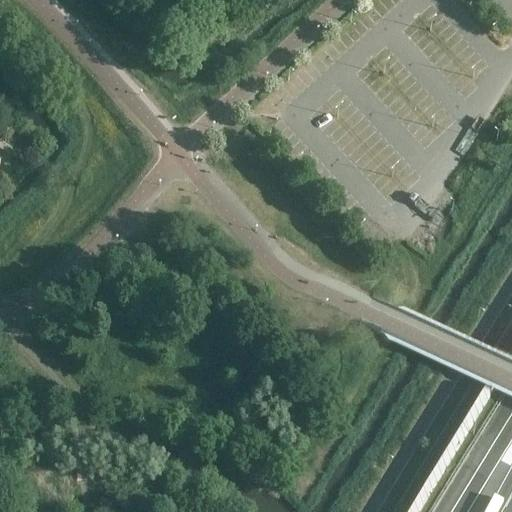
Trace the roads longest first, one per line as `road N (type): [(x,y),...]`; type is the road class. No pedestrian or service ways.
road 1 (unclassified): [(511,282),(369,511)]
road 2 (unclassified): [(401,511),(511,330)]
